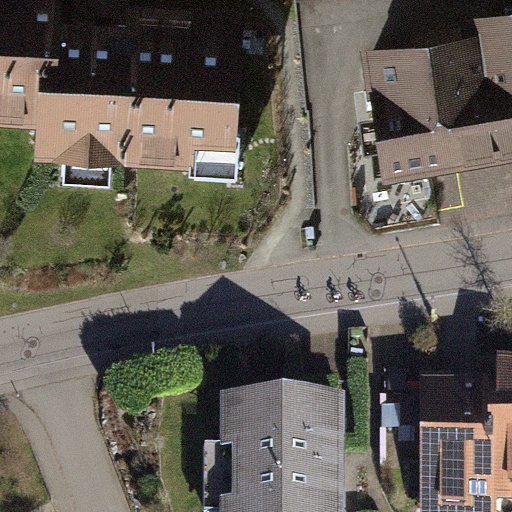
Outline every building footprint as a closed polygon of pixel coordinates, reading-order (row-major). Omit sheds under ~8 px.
[(65,0),(0,0),(0,111),(41,113),(40,148),(239,159),(247,6),(129,0),(125,0),(125,7),(65,4),(65,0)] [(511,0),(477,0),(479,9),(502,137),(511,134),(511,0)] [(502,137),(479,9),(368,28),(390,157),(502,137)] [(511,352),(495,353),(496,371),(496,502),(511,502),(511,352)] [(496,371),(426,371),(426,511),(495,511),(496,502),(496,371)] [(346,511),(346,408),(222,408),(221,511),(346,511)]
